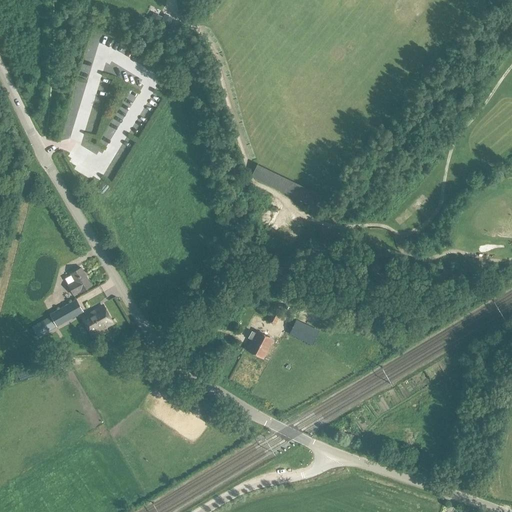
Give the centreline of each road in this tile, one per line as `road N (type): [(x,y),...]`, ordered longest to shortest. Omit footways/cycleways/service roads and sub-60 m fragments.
road 1 (unclassified): [(332,453),(221,395),(158,347),(38,148),(0,67)]
road 2 (unclassified): [(499,511),(332,453)]
road 3 (unclassified): [(205,511),(240,491),(309,474),(332,453)]
